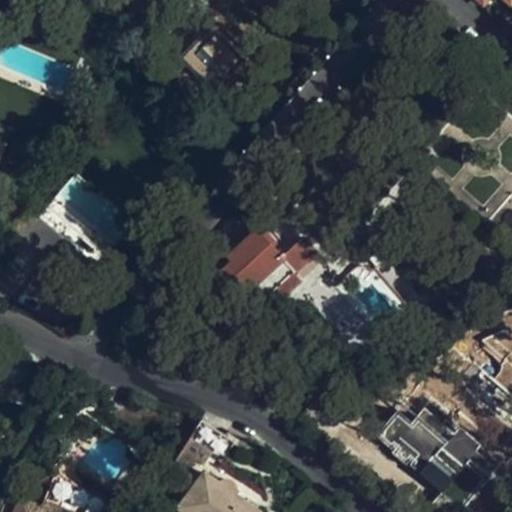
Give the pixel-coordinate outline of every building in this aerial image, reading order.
[(211,25),(252,64),(258,58),(216,19),(211,25)] [(223,95),(252,64),(211,25),(181,56),(223,95)] [(48,54),(74,65),(80,49),(70,39),(59,30),(48,54)] [(511,121),(489,129),(502,169),(511,165),(511,121)] [(331,141),(295,183),(328,211),(364,168),(331,141)] [(88,260),(30,208),(1,241),(12,251),(7,256),(4,254),(0,258),(0,299),(2,301),(27,273),(19,266),(24,260),(59,292),(88,260)] [(296,272),(317,251),(302,235),(282,254),(255,227),(230,252),(233,255),(218,270),(230,284),(222,292),(234,304),(254,286),(266,298),(269,296),(276,303),(302,278),(296,272)] [(225,247),(209,261),(218,270),(233,255),(230,252),(225,247)] [(389,348),(419,322),(363,260),(335,286),(389,348)] [(464,380),(475,390),(488,375),(476,365),(464,380)] [(410,417),(395,405),(374,431),(390,445),(393,441),(395,443),(391,448),(405,460),(410,455),(411,456),(409,460),(440,486),(460,502),(496,462),(475,444),(470,450),(462,460),(441,442),(449,433),(453,427),(423,402),(410,417)] [(234,442),(202,418),(185,441),(218,465),(234,442)] [(449,433),(441,442),(462,460),(470,450),(449,433)] [(111,511),(114,510),(61,465),(43,504),(63,511),(111,511)] [(223,481),(205,469),(178,507),(186,511),(264,511),(265,511),(241,495),(240,488),(234,482),(223,481)] [(460,502),(440,486),(419,511),(464,511),(468,508),(460,502)] [(63,511),(43,504),(22,496),(15,511),(63,511)]
